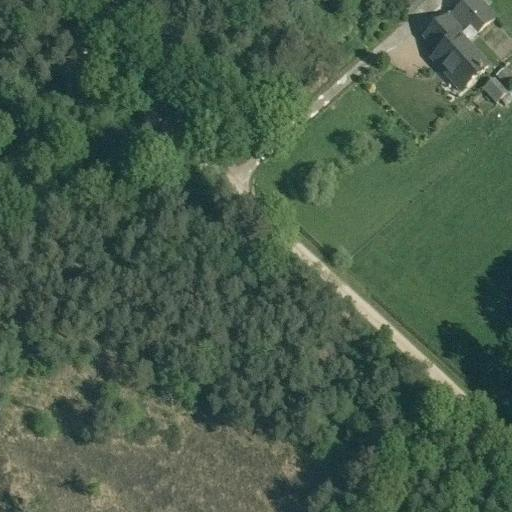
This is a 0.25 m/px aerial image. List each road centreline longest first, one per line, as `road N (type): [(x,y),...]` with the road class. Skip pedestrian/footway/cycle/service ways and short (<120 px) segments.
road 1 (track): [(198,159),(511,442)]
road 2 (track): [(22,0),(198,159)]
